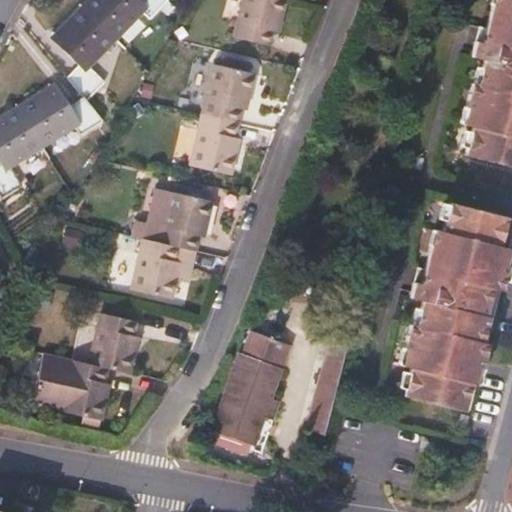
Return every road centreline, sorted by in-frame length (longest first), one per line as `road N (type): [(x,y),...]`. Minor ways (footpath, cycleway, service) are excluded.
road 1 (residential): [(147,479),(146,458),(216,337),(344,0)]
road 2 (residential): [(147,479),(335,511)]
road 3 (residential): [(0,457),(147,479)]
